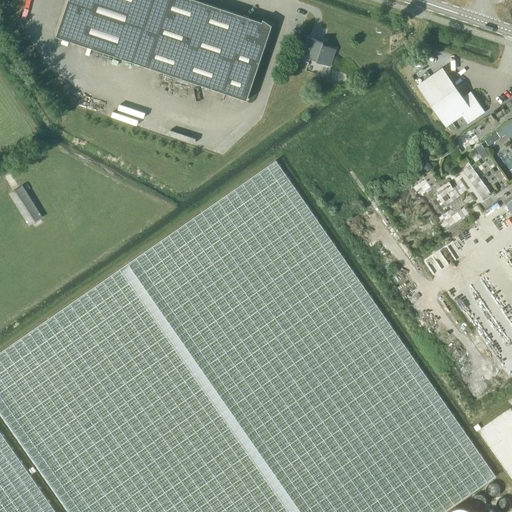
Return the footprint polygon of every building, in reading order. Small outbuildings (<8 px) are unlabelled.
[(262,22),(197,0),(68,0),(56,36),(247,100),(272,25),(263,19),(262,22)] [(322,45),(323,42),(310,38),(304,54),(311,56),(310,59),(330,66),(335,49),(322,45)] [(485,111),(471,92),(463,97),(442,68),(418,85),(446,126),(462,115),(468,123),(485,111)] [(110,81),(108,87),(133,95),(135,89),(110,81)] [(511,118),(503,125),(509,134),(511,132),(511,118)] [(498,146),(500,135),(490,133),(488,144),(498,146)] [(0,511),(443,511),(496,476),(276,160),(0,352),(0,511)] [(459,174),(466,189),(475,184),(481,197),(490,192),(477,165),(459,174)] [(28,225),(42,217),(22,185),(9,194),(28,225)] [(487,219),(504,210),(499,202),(483,211),(487,219)]
